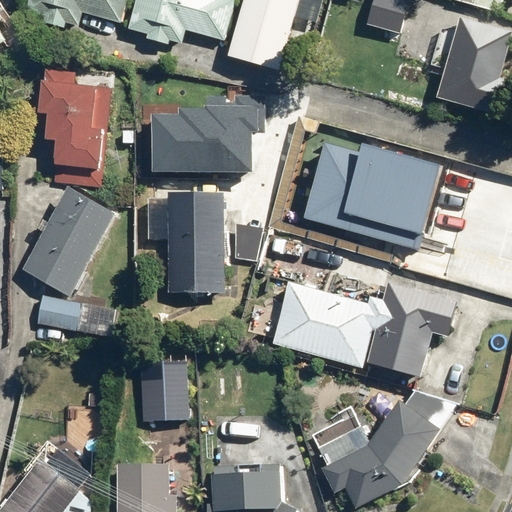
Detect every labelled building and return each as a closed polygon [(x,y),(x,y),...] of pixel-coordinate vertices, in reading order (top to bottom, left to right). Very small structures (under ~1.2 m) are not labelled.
[(32,0),(28,17),(45,20),(43,27),(66,32),(67,26),(81,29),(83,19),(123,28),(129,0),(32,0)] [(137,0),(128,34),(147,40),(146,45),(169,51),(170,46),(182,49),(185,36),(225,46),(237,2),(228,0),(137,0)] [(246,0),(229,64),(281,78),(296,21),(318,27),(325,0),(246,0)] [(410,0),(374,0),(366,30),(401,40),(412,1),(410,0)] [(511,0),(455,0),(452,4),(497,17),(507,2),(511,5),(511,0)] [(511,42),(511,38),(458,24),(436,105),(507,124),(511,104),(511,86),(501,83),(511,42)] [(104,191),(113,94),(76,90),(77,77),(46,74),(44,90),(38,90),(34,124),(41,133),(47,134),(46,150),(57,151),(53,186),(104,191)] [(180,114),(151,114),(151,171),(248,171),(248,130),(265,130),(265,97),(208,97),(208,110),(180,110),(180,114)] [(361,154),(325,143),(303,217),(417,250),(441,167),(364,145),(361,154)] [(498,197),(477,192),(468,226),(490,231),(498,197)] [(71,193),(22,276),(70,303),(118,220),(71,193)] [(227,300),(226,201),(147,201),(148,245),(169,245),(169,300),(227,300)] [(450,344),(459,310),(386,290),(380,313),(288,289),(271,350),(365,375),(366,370),(422,385),(434,339),(450,344)] [(44,301),(38,328),(112,343),(118,315),(44,301)] [(189,366),(140,367),(142,428),(190,427),(189,366)] [(368,452),(322,474),(334,500),(346,494),(354,511),(360,511),(406,490),(442,438),(439,435),(458,408),(414,396),(402,412),(398,409),(368,452)] [(39,465),(3,511),(70,511),(82,496),(39,465)] [(177,511),(178,500),(169,500),(170,470),(118,468),(116,511),(177,511)] [(296,511),(285,507),(284,468),(213,470),(214,510),(208,510),(207,511),(296,511)]
